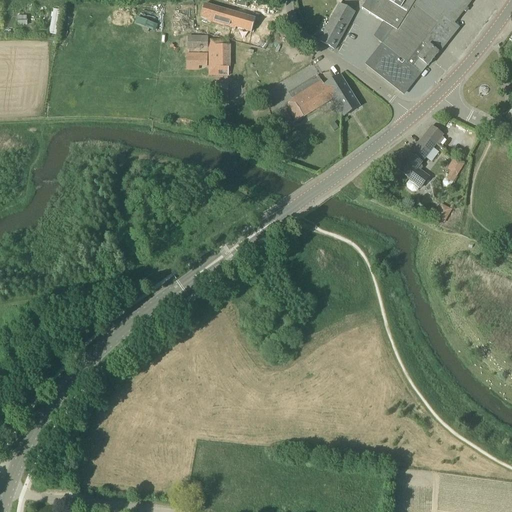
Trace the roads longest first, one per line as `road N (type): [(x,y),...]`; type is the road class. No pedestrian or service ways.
road 1 (secondary): [(1,511),(33,431),(112,338),(413,119)]
road 2 (residential): [(413,119),(319,50),(292,21),(288,0)]
